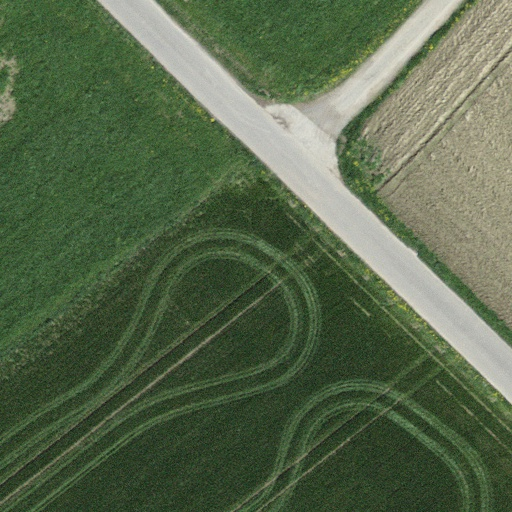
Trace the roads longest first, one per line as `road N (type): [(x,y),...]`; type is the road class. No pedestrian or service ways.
road 1 (unclassified): [(124,0),(511,372)]
road 2 (track): [(433,0),(289,155)]
